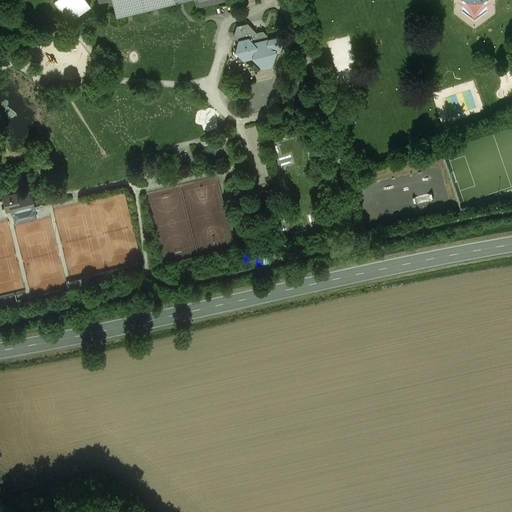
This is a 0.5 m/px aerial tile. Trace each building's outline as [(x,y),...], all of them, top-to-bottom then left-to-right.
[(51,0),(52,0),(53,0),(69,22),(91,6),(86,0),(51,0)] [(98,0),(98,1),(100,0),(111,0),(114,12),(161,0),(194,0),(195,6),(220,0),(98,0)] [(256,33),(247,23),(236,26),(234,34),(239,32),(240,34),(235,51),(243,59),(252,57),(262,67),(270,65),(275,51),(279,51),(282,39),(279,36),(268,38),(268,39),(265,40),(266,35),(262,31),(256,33)] [(16,191),(1,195),(5,212),(10,211),(11,214),(12,214),(35,208),(31,193),(17,196),(16,191)] [(35,208),(12,214),(14,224),(37,218),(35,208)] [(114,273),(90,279),(92,287),(108,284),(108,285),(116,284),(114,273)] [(104,511),(98,497),(80,505),(82,511),(104,511)]
